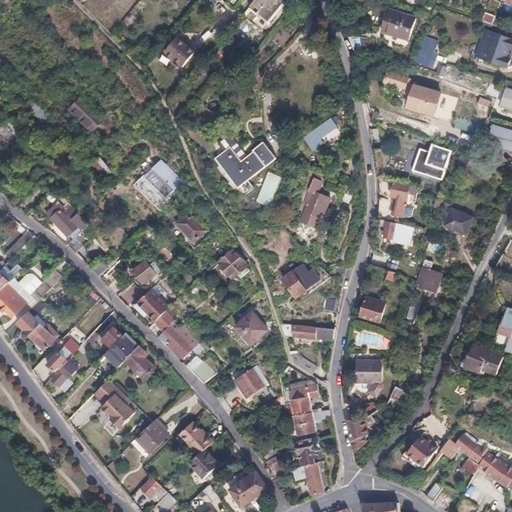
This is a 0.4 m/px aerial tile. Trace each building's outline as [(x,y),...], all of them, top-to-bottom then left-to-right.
[(286,3),(281,0),(257,0),(251,8),(259,14),(265,7),(276,16),(286,3)] [(412,40),(419,18),(391,10),(385,32),(412,40)] [(503,28),(504,21),(496,18),(493,25),(503,28)] [(511,49),(511,39),(493,33),(486,52),(480,51),(477,58),(502,67),(507,68),(510,59),(508,58),(511,50),(511,49)] [(435,67),(441,40),(423,36),(418,64),(435,67)] [(194,54),(177,39),(165,53),(167,56),(181,69),(194,54)] [(243,63),(233,54),(228,60),(239,69),(243,63)] [(229,82),(237,72),(229,66),(221,76),(229,82)] [(444,66),(442,77),(463,81),(465,70),(444,66)] [(409,82),(386,74),(382,85),(395,89),(401,92),(402,88),(406,89),(407,87),(409,82)] [(447,125),(455,104),(407,87),(406,89),(402,88),(401,92),(403,93),(401,96),(405,101),(408,102),(405,110),(415,114),(447,125)] [(511,115),(511,91),(505,89),(498,110),(511,115)] [(100,116),(88,103),(80,93),(66,106),(87,128),(100,116)] [(0,150),(17,133),(5,123),(2,125),(0,126),(0,150)] [(312,144),(330,133),(325,125),(308,135),(308,137),(305,139),(307,144),(311,142),(312,144)] [(509,150),(511,139),(511,131),(491,125),(485,146),(497,149),(498,146),(509,150)] [(246,181),(276,159),(264,143),(253,151),(254,152),(249,156),(235,137),(235,136),(233,133),(231,133),(228,135),(229,136),(219,143),(225,151),(221,155),(243,184),(239,187),(244,194),(251,189),(246,181)] [(394,159),(388,136),(378,138),(384,162),(394,159)] [(447,168),(453,150),(435,144),(429,162),(447,168)] [(407,158),(406,170),(416,171),(417,159),(407,158)] [(176,189),(157,167),(139,182),(155,201),(158,204),(176,189)] [(272,207),(285,178),(271,172),(257,200),(272,207)] [(404,215),(410,186),(396,183),(395,184),(383,182),(382,194),(399,198),(399,201),(396,213),(404,215)] [(333,217),(336,200),(322,196),(324,185),(314,183),(309,207),(313,208),(309,227),(325,230),(328,216),(333,217)] [(392,219),(394,205),(381,202),(380,217),(392,219)] [(184,219),(175,209),(169,214),(178,224),(179,224),(184,219)] [(468,236),(474,218),(453,209),(446,227),(468,236)] [(58,227),(61,229),(68,236),(79,225),(70,215),(58,227)] [(203,233),(188,215),(184,219),(179,224),(194,241),(203,233)] [(409,225),(396,222),(387,220),(385,237),(393,239),(392,241),(411,245),(415,227),(409,225)] [(13,259),(33,239),(37,235),(31,231),(9,254),(13,259)] [(75,254),(87,242),(80,234),(67,246),(75,254)] [(234,279),(248,266),(234,250),(219,263),(234,279)] [(142,281),(154,270),(144,259),(132,270),(142,281)] [(99,279),(111,267),(103,260),(91,271),(99,279)] [(304,264),(294,271),(284,278),(298,298),(308,291),(322,280),(313,269),(309,271),(304,264)] [(346,279),(349,269),(335,267),(334,277),(346,279)] [(436,291),(441,274),(424,269),(419,286),(421,287),(420,291),(424,291),(425,288),(436,291)] [(78,276),(72,270),(67,276),(73,283),(78,276)] [(393,281),(396,272),(388,270),(386,279),(393,281)] [(0,294),(9,286),(11,284),(0,273),(0,294)] [(28,305),(9,286),(0,294),(0,306),(14,320),(28,305)] [(168,305),(151,288),(137,300),(154,318),(168,305)] [(377,310),(378,308),(375,307),(376,302),(365,299),(361,314),(377,319),(379,311),(377,310)] [(338,312),(340,302),(329,300),(325,300),(323,310),(338,312)] [(47,326),(43,329),(34,320),(44,309),(38,303),(17,325),(42,350),(56,336),(47,326)] [(415,324),(419,310),(412,308),(407,322),(415,324)] [(177,319),(170,312),(157,324),(164,332),(166,330),(175,321),(177,319)] [(268,330),(252,313),(237,327),(238,329),(252,344),(268,330)] [(490,343),(511,351),(511,319),(501,315),(499,321),(491,337),(492,338),(490,343)] [(203,348),(182,325),(180,327),(175,321),(166,330),(175,338),(170,343),(185,358),(194,349),(197,353),(203,348)] [(110,346),(122,335),(111,324),(99,335),(110,346)] [(317,339),(317,328),(282,324),(286,336),(317,339)] [(333,340),(336,328),(317,327),(317,328),(317,339),(333,340)] [(126,360),(138,348),(125,335),(106,355),(119,367),(126,360)] [(506,355),(479,345),(474,358),(502,366),(506,355)] [(156,367),(146,357),(149,354),(140,346),(138,348),(126,360),(145,378),(156,367)] [(317,367),(302,357),(297,350),(290,351),(294,362),(313,375),(317,367)] [(67,361),(59,354),(47,365),(53,372),(57,368),(59,370),(66,363),(67,361)] [(502,366),(474,358),(471,368),(484,372),(485,369),(499,374),(502,366)] [(382,387),(382,359),(357,359),(356,379),(373,379),(373,384),(369,390),(379,395),(382,387)] [(68,379),(78,368),(75,365),(76,364),(73,361),(69,366),(66,363),(59,370),(50,379),(58,387),(67,378),(68,379)] [(216,372),(204,361),(193,371),(204,382),(216,372)] [(262,388),(248,371),(230,384),(244,402),(262,388)] [(134,412),(122,401),(126,396),(108,379),(94,393),(104,404),(100,408),(108,415),(110,413),(113,416),(110,420),(119,428),(134,412)] [(313,413),(310,398),(321,395),(319,385),(314,386),(291,391),(293,400),(291,401),(295,417),(313,413)] [(405,399),(408,392),(403,388),(398,386),(384,407),(394,414),(405,399)] [(279,409),(273,400),(266,405),(272,413),(279,409)] [(169,431),(189,417),(179,403),(159,417),(169,431)] [(317,432),(313,413),(295,417),(299,436),(317,432)] [(368,442),(363,418),(348,420),(355,452),(368,442)] [(218,439),(211,431),(209,433),(197,420),(185,431),(196,442),(194,444),(203,453),(206,449),(218,439)] [(148,458),(170,436),(156,422),(134,444),(148,458)] [(489,451),(478,445),(464,433),(457,444),(456,446),(459,448),(471,458),(481,464),(489,451)] [(428,473),(443,452),(442,451),(443,450),(438,447),(421,434),(411,447),(409,446),(402,455),(428,473)] [(262,455),(275,445),(270,437),(256,447),(262,455)] [(317,451),(321,450),(318,438),(298,443),(303,466),(315,464),(314,459),(318,457),(317,451)] [(459,448),(456,446),(457,444),(451,439),(443,450),(442,451),(443,452),(452,459),(459,448)] [(267,463),(280,453),(275,445),(262,455),(261,455),(267,463)] [(220,464),(206,449),(203,453),(191,464),(205,479),(220,464)] [(511,482),(511,465),(489,451),(481,464),(479,467),(479,468),(479,469),(495,479),(509,487),(511,482)] [(479,469),(479,468),(479,467),(468,460),(463,470),(474,477),(479,469)] [(326,492),(319,463),(315,464),(303,466),(302,466),(293,469),(296,480),(309,477),(313,495),(326,492)] [(242,508),(272,488),(261,471),(232,491),(242,508)] [(163,488),(154,479),(142,489),(151,499),(163,488)] [(434,500),(442,485),(435,482),(427,495),(434,500)] [(221,497),(212,484),(198,497),(201,500),(207,494),(213,502),(221,497)] [(163,508),(173,498),(167,493),(157,502),(163,508)] [(401,511),(399,503),(364,504),(365,511),(401,511)]
